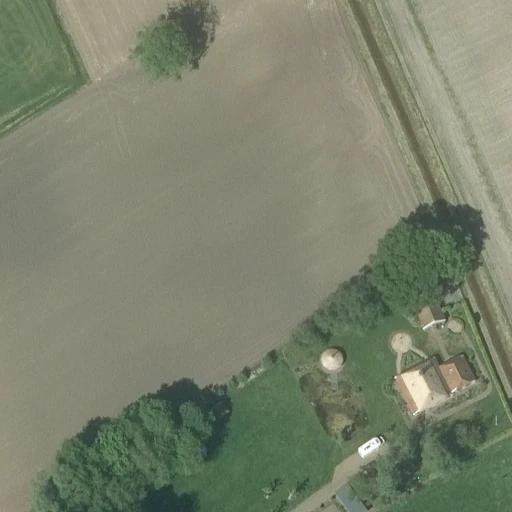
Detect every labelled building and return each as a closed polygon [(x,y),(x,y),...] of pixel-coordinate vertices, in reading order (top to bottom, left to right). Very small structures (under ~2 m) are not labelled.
[(422,283),(440,276),(435,261),(417,267),(422,283)] [(440,295),(458,288),(452,273),(435,280),(440,295)] [(423,332),(444,324),(433,296),(412,305),(423,332)] [(476,384),(462,358),(438,371),(433,361),(395,381),(414,418),(452,398),(451,396),(476,384)] [(359,507),(383,490),(370,469),(346,487),(359,507)]
